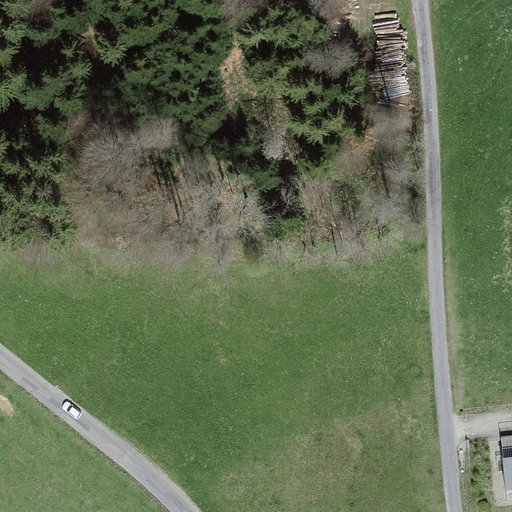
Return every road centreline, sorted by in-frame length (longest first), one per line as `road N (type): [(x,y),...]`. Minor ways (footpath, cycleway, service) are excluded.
road 1 (unclassified): [(455,511),(420,0)]
road 2 (unclassified): [(185,511),(0,356)]
